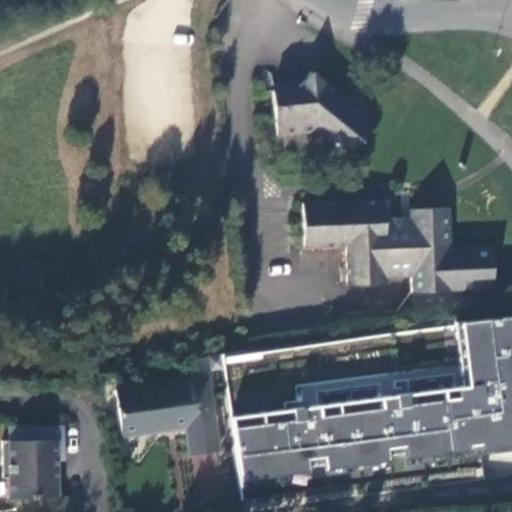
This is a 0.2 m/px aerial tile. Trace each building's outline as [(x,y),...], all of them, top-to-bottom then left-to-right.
[(291,88),(267,91),(271,135),(307,131),(329,148),(355,143),(369,122),(366,120),(366,109),(356,110),(315,79),(291,88)] [(385,202),(304,204),(306,246),(344,246),(345,284),(385,283),(384,277),(412,277),(413,293),(493,290),(492,250),(452,250),(449,209),(411,211),(411,219),(386,219),(385,202)] [(470,383),(230,414),(239,482),(511,446),(511,314),(462,321),(470,383)] [(192,378),(115,389),(122,436),(155,431),(154,427),(186,422),(190,454),(220,450),(211,389),(194,391),(192,378)] [(65,424),(9,425),(9,440),(2,440),(3,477),(10,477),(10,497),(59,497),(58,460),(65,460),(65,424)]
